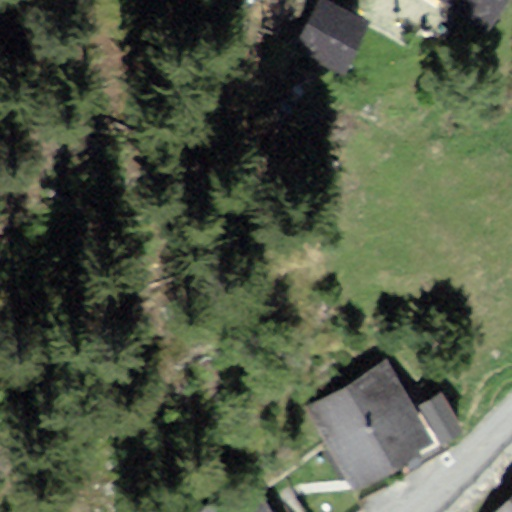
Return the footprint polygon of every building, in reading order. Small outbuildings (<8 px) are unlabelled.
[(420,0),(457,27),(477,0),(420,0)] [(318,79),(345,30),(307,10),(281,59),(318,79)] [(328,484),(404,441),(367,378),(292,422),(328,484)] [(511,511),(511,490),(489,511),(511,511)] [(249,511),(241,493),(200,511),(249,511)]
